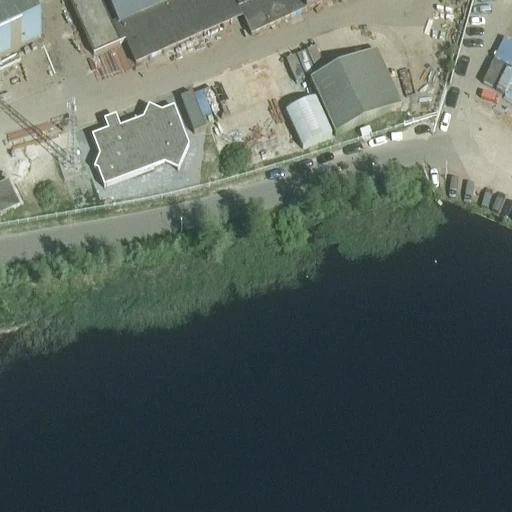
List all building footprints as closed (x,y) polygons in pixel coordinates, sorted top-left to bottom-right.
[(0,0),(0,58),(40,40),(20,0),(0,0)] [(105,0),(116,25),(111,28),(98,0),(67,0),(93,57),(125,43),(136,66),(243,19),(251,37),(335,0),(105,0)] [(376,53),(310,83),(336,139),(401,108),(376,53)] [(205,131),(192,97),(180,101),(193,136),(205,131)] [(332,138),(315,101),(286,114),(302,152),(332,138)] [(97,172),(104,189),(163,167),(177,173),(188,149),(173,110),(160,115),(148,109),(143,122),(120,130),(117,123),(105,127),(108,133),(92,139),(99,158),(94,171),(97,172)] [(0,217),(19,208),(7,183),(0,187),(0,217)]
